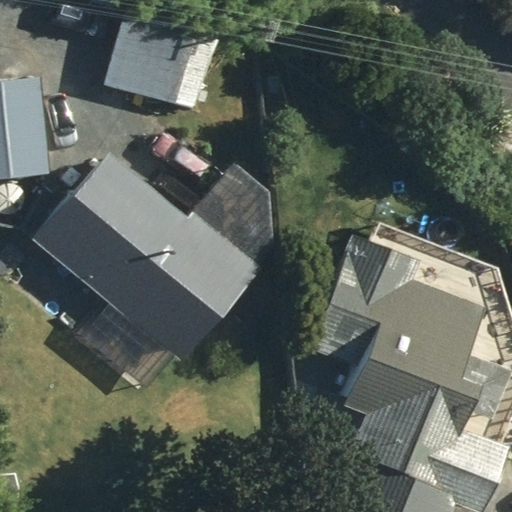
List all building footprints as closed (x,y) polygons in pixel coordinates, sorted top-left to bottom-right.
[(134,0),(128,0),(106,77),(199,105),(222,26),(134,0)] [(0,175),(44,172),(36,79),(0,82),(0,175)] [(102,151),(32,237),(179,357),(254,266),(189,213),(184,219),(102,151)] [(350,235),(307,346),(355,365),(344,393),(350,395),(347,405),(366,412),(351,450),(362,455),(339,511),(449,511),(454,501),(480,511),(505,446),(459,428),(467,408),(491,417),(509,369),(464,351),(481,306),(408,277),(415,260),(350,235)] [(309,425),(307,438),(314,449),(327,451),(338,444),(340,431),(333,420),(320,418),(309,425)]
